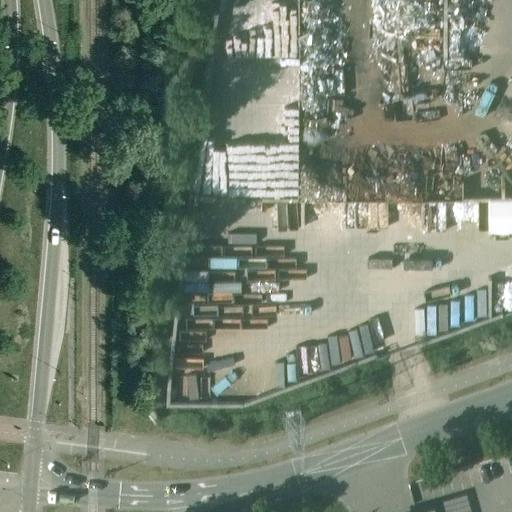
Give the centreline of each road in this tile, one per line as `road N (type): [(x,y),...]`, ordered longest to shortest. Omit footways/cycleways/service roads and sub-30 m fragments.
road 1 (secondary): [(31,486),(58,149),(39,0)]
road 2 (unclassified): [(284,481),(151,496),(31,486)]
road 3 (unclassified): [(511,398),(284,481)]
road 4 (secondary): [(9,0),(11,75),(0,151)]
